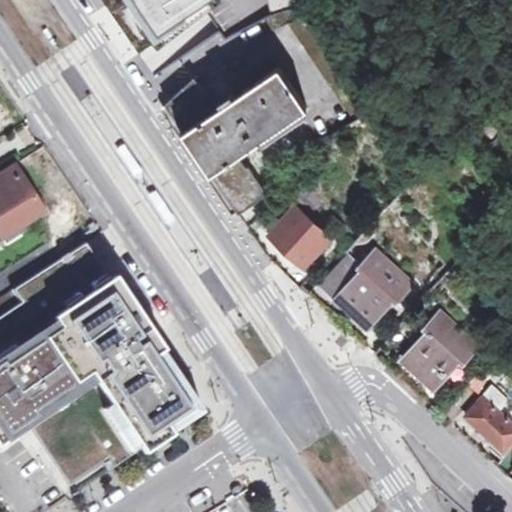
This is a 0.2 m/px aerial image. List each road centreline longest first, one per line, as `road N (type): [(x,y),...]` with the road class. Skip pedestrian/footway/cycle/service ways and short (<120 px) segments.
road 1 (secondary): [(328,393),(58,0)]
road 2 (secondary): [(0,36),(269,426)]
road 3 (unclassified): [(506,511),(394,403),(355,387),(328,393)]
road 4 (unclassified): [(128,511),(269,426)]
road 5 (secondary): [(406,511),(328,393)]
